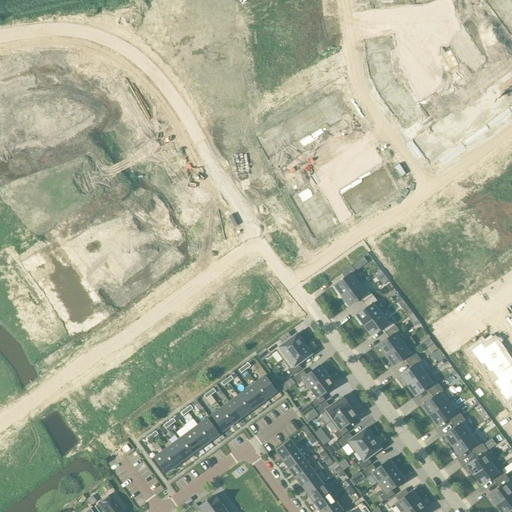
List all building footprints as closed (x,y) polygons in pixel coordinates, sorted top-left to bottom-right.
[(283,0),(269,0),(240,5),(248,59),(291,53),(283,0)] [(486,0),(494,10),(498,7),(507,0),(486,0)] [(511,0),(507,0),(498,7),(505,16),(501,19),(505,25),(511,20),(511,12),(511,11),(511,0)] [(391,36),(366,40),(368,52),(388,49),(393,49),(391,36)] [(368,52),(367,52),(369,64),(370,64),(369,63),(390,60),(388,49),(368,52)] [(53,60),(52,79),(63,80),(64,59),(57,59),(57,61),(53,60)] [(64,59),(63,80),(73,80),(75,62),(71,62),(71,60),(64,59)] [(34,71),(34,84),(41,85),(41,80),(52,81),(52,79),(53,60),(42,60),(41,72),(34,71)] [(390,60),(369,63),(370,64),(371,75),(372,75),(375,82),(392,75),(391,72),(392,72),(390,60)] [(73,80),(73,82),(84,83),(83,88),(90,88),(91,75),(85,75),(86,63),(75,62),(73,80)] [(20,64),(9,66),(12,84),(12,86),(23,84),(23,89),(30,88),(28,75),(22,76),(20,64)] [(5,65),(0,65),(0,78),(1,86),(12,84),(9,66),(5,67),(5,65)] [(392,75),(375,82),(378,89),(377,90),(385,99),(401,87),(394,77),(393,78),(392,75)] [(103,82),(93,91),(98,96),(102,93),(109,101),(110,99),(124,87),(116,78),(107,87),(103,82)] [(511,90),(505,81),(496,87),(508,104),(511,100),(511,90)] [(401,87),(385,99),(391,108),(410,95),(403,85),(401,87)] [(124,87),(110,99),(118,107),(132,93),(127,88),(126,89),(124,87)] [(496,87),(487,93),(500,110),(508,104),(496,87)] [(327,98),(338,116),(348,110),(337,92),(327,98)] [(132,93),(118,107),(125,115),(139,102),(136,100),(137,99),(132,93)] [(487,93),(478,100),(490,117),(490,118),(491,117),(500,111),(500,110),(487,93)] [(391,108),(398,118),(415,105),(415,106),(417,104),(410,95),(391,108)] [(327,98),(318,104),(328,122),(338,116),(327,98)] [(478,100),(469,107),(481,124),(490,117),(478,100)] [(125,115),(124,116),(131,124),(128,127),(132,132),(143,125),(137,119),(146,111),(139,102),(125,115)] [(318,104),(308,109),(318,127),(328,122),(318,104)] [(415,105),(398,118),(405,127),(422,115),(415,106),(415,105)] [(308,109),(298,115),(308,133),(318,127),(308,109)] [(454,118),(453,119),(466,135),(475,128),(463,112),(454,118)] [(298,115),(288,121),(299,139),(308,133),(298,115)] [(451,115),(442,121),(457,142),(466,135),(453,119),(454,118),(451,115)] [(288,121),(278,127),(289,145),(299,139),(288,121)] [(442,121),(433,128),(436,132),(448,148),(457,142),(442,121)] [(101,125),(91,131),(101,147),(111,141),(101,125)] [(269,132),(268,132),(279,150),(289,145),(278,127),(269,132)] [(91,131),(82,137),(92,152),(101,147),(91,131)] [(268,132),(258,138),(269,157),(279,151),(280,151),(279,150),(268,132),(269,132),(268,132)] [(428,138),(427,138),(439,154),(440,154),(448,148),(436,132),(428,138)] [(424,133),(414,141),(421,150),(425,155),(430,162),(440,155),(440,154),(439,154),(427,138),(428,138),(424,133)] [(82,137),(73,142),(83,158),(92,152),(82,137)] [(73,142),(64,148),(74,164),(83,158),(73,142)] [(64,148),(54,154),(64,170),(74,164),(64,148)] [(508,151),(502,155),(511,168),(511,148),(508,152),(508,151)] [(44,154),(33,158),(40,176),(50,172),(44,154)] [(493,162),(502,174),(497,178),(504,188),(511,182),(511,168),(502,155),(497,159),(498,160),(494,162),(493,162)] [(33,158),(23,162),(29,179),(40,176),(33,158)] [(23,162),(13,165),(19,183),(29,179),(23,162)] [(13,165),(3,169),(9,187),(9,186),(19,183),(13,165)] [(164,168),(151,172),(156,180),(160,177),(165,186),(167,185),(183,176),(177,166),(166,172),(164,168)] [(3,169),(0,169),(0,189),(9,187),(3,169)] [(383,169),(372,175),(373,176),(385,195),(384,196),(385,196),(395,190),(391,183),(388,176),(387,176),(383,169)] [(475,176),(473,177),(489,199),(490,199),(504,188),(497,178),(491,182),(483,170),(482,170),(482,171),(481,172),(480,171),(474,175),(475,176)] [(183,176),(167,185),(173,195),(190,184),(186,178),(184,179),(183,176)] [(373,176),(363,182),(364,184),(364,183),(375,201),(384,196),(385,195),(373,176)] [(142,177),(132,181),(137,198),(148,195),(142,177)] [(464,184),(463,184),(472,196),(467,200),(474,210),(480,206),(480,207),(490,200),(490,199),(489,199),(473,177),(464,184)] [(132,181),(121,184),(127,202),(137,198),(132,181)] [(364,184),(355,189),(365,207),(373,202),(375,201),(364,183),(364,184)] [(111,187),(111,188),(117,205),(127,202),(121,184),(111,188),(111,187)] [(190,184),(173,195),(178,204),(194,194),(192,191),(194,190),(190,184)] [(310,185),(292,196),(298,206),(316,195),(310,185)] [(111,188),(100,191),(106,209),(117,205),(111,188)] [(355,189),(344,195),(355,213),(365,207),(355,189)] [(449,195),(443,199),(457,217),(466,210),(469,214),(474,210),(467,200),(462,204),(453,192),(452,192),(453,193),(449,195)] [(316,195),(298,206),(301,211),(304,216),(326,203),(320,193),(316,195)] [(178,204),(176,205),(182,214),(178,216),(181,222),(193,216),(189,210),(200,204),(194,194),(178,204)] [(87,196),(77,203),(88,218),(98,211),(87,196)] [(434,205),(434,206),(443,218),(437,222),(445,232),(460,220),(457,217),(443,199),(438,203),(435,206),(434,205)] [(77,203),(69,209),(80,224),(88,218),(77,203)] [(326,203),(304,216),(309,225),(309,226),(328,215),(332,213),(326,203)] [(69,209),(60,216),(71,231),(80,224),(69,209)] [(309,225),(315,236),(322,232),(328,228),(334,225),(328,215),(309,226),(309,225)] [(51,222),(62,237),(71,231),(60,216),(52,222),(51,222)] [(420,217),(412,223),(424,240),(425,242),(440,232),(433,222),(427,225),(420,216),(420,217)] [(194,219),(184,226),(188,232),(192,229),(198,238),(216,226),(212,220),(210,221),(208,217),(198,224),(194,219)] [(51,222),(41,229),(53,244),(62,237),(51,222)] [(412,223),(403,229),(416,247),(416,246),(424,240),(412,223)] [(216,226),(198,238),(203,247),(200,250),(204,256),(214,248),(211,243),(221,236),(218,233),(220,232),(216,226)] [(403,229),(394,236),(408,255),(409,255),(417,248),(416,246),(416,247),(403,229)] [(511,244),(504,234),(498,238),(511,256),(511,255),(511,244)] [(386,242),(400,261),(399,262),(400,263),(409,256),(409,255),(408,255),(394,236),(386,242)] [(498,238),(492,242),(506,260),(511,256),(498,238)] [(386,241),(376,248),(383,258),(378,262),(385,272),(399,262),(400,261),(386,242),(386,241)] [(492,242),(487,247),(500,265),(506,260),(492,242)] [(76,265),(72,268),(76,275),(79,278),(95,266),(89,259),(96,254),(90,246),(72,259),(76,265)] [(481,251),(494,269),(495,269),(495,268),(500,265),(487,247),(481,251)] [(182,249),(173,256),(184,271),(193,264),(182,249)] [(465,259),(472,270),(478,266),(485,276),(495,269),(494,269),(481,251),(480,249),(465,259)] [(0,251),(0,280),(10,274),(4,266),(8,263),(0,251)] [(173,256),(164,262),(175,277),(184,271),(173,256)] [(366,257),(353,265),(356,270),(369,262),(366,257)] [(455,275),(455,276),(467,292),(475,285),(476,286),(476,285),(467,273),(472,270),(465,259),(465,258),(459,263),(463,269),(455,275)] [(164,262),(155,269),(166,284),(175,277),(164,262)] [(95,266),(79,278),(81,281),(86,287),(90,284),(94,290),(112,276),(107,268),(100,273),(95,266)] [(334,286),(341,296),(358,283),(358,284),(360,282),(353,272),(355,271),(351,266),(340,273),(344,278),(334,286)] [(155,269),(146,276),(157,290),(166,284),(155,269)] [(454,273),(448,278),(461,296),(467,292),(455,276),(455,275),(454,273)] [(98,295),(94,298),(99,305),(101,308),(117,296),(112,289),(118,284),(112,276),(94,290),(98,295)] [(448,278),(442,282),(455,300),(461,296),(448,278)] [(226,296),(204,313),(223,339),(252,317),(251,316),(255,313),(257,315),(268,307),(246,279),(236,287),(238,289),(227,297),(226,296)] [(442,282),(436,287),(437,289),(437,288),(449,305),(455,300),(442,282)] [(365,293),(358,284),(358,283),(341,296),(348,306),(359,298),(363,303),(373,295),(369,290),(365,293)] [(437,289),(432,293),(444,309),(449,305),(437,288),(437,289)] [(423,293),(409,304),(416,314),(421,310),(429,320),(439,313),(438,313),(426,297),(423,293)] [(426,297),(438,313),(444,309),(432,293),(426,297)] [(363,326),(380,313),(373,304),(377,301),(373,295),(363,303),(366,308),(356,316),(363,326)] [(117,296),(101,308),(108,318),(113,314),(117,320),(135,307),(129,299),(122,303),(117,296)] [(33,304),(23,311),(33,325),(28,329),(33,337),(49,325),(45,320),(53,314),(43,300),(34,307),(33,304)] [(385,333),(395,325),(391,320),(387,323),(380,313),(363,326),(370,336),(381,328),(385,333)] [(385,356),(402,343),(395,334),(399,331),(395,325),(385,333),(388,338),(378,346),(385,356)] [(59,329),(41,343),(46,350),(50,347),(59,360),(69,353),(67,351),(80,342),(72,330),(64,336),(59,329)] [(297,335),(296,334),(283,344),(279,339),(265,349),(270,355),(275,350),(282,360),(303,344),(303,343),(297,335)] [(481,343),(471,351),(481,365),(483,364),(483,363),(500,351),(501,351),(501,350),(494,341),(485,348),(481,343)] [(407,363),(417,355),(413,350),(409,353),(402,343),(385,356),(393,366),(403,358),(407,363)] [(304,345),(303,344),(282,360),(289,369),(287,371),(291,376),(301,369),(298,364),(311,354),(310,353),(305,345),(304,345)] [(125,374),(113,381),(129,407),(145,397),(145,398),(178,378),(161,351),(135,366),(136,367),(125,374)] [(500,351),(483,363),(483,364),(489,372),(490,373),(492,371),(491,371),(507,359),(501,351),(500,351)] [(407,386),(424,373),(417,364),(421,361),(417,355),(407,363),(410,368),(400,376),(407,386)] [(511,366),(507,359),(491,371),(492,371),(498,379),(511,368),(511,366)] [(309,388),(327,375),(319,365),(306,375),(302,370),(292,378),(296,383),(300,380),(308,390),(310,389),(309,388)] [(0,389),(3,394),(15,386),(10,380),(12,379),(7,372),(6,374),(1,368),(0,369),(0,389)] [(498,379),(494,382),(500,391),(511,382),(511,368),(498,379)] [(415,396),(425,388),(429,393),(439,385),(435,380),(431,383),(424,373),(407,386),(415,396)] [(334,386),(327,375),(309,388),(310,389),(316,398),(310,402),(314,408),(325,400),(321,395),(334,386)] [(264,376),(255,383),(266,398),(275,392),(276,391),(264,376)] [(500,391),(499,391),(499,392),(510,406),(511,404),(511,382),(500,391)] [(255,383),(246,389),(258,405),(266,398),(255,383)] [(450,400),(439,385),(429,393),(432,398),(422,405),(429,416),(446,403),(450,401),(450,400)] [(246,389),(238,396),(249,411),(258,405),(246,389)] [(238,396),(229,402),(240,417),(249,411),(238,396)] [(316,409),(320,414),(324,412),(331,421),(350,407),(342,397),(329,406),(326,402),(316,409)] [(229,402),(220,408),(232,424),(240,417),(229,402)] [(453,413),(446,403),(429,416),(437,426),(447,418),(451,423),(461,415),(457,410),(453,413)] [(357,417),(350,407),(331,421),(337,430),(334,433),(338,439),(348,432),(344,427),(357,417)] [(220,408),(211,415),(223,431),(232,424),(220,408)] [(472,430),(461,415),(451,423),(455,428),(444,435),(451,446),(468,433),(472,431),(472,430)] [(209,441),(218,434),(207,419),(197,425),(209,441)] [(200,447),(209,441),(197,425),(189,432),(200,447)] [(356,451),(373,438),(372,437),(373,437),(367,429),(366,429),(365,428),(352,438),(349,433),(339,440),(343,446),(347,443),(354,453),(356,451)] [(320,429),(315,433),(319,439),(325,434),(320,429)] [(19,451),(18,451),(28,465),(37,458),(40,463),(53,453),(52,452),(51,453),(35,431),(34,430),(30,432),(23,437),(22,438),(28,446),(20,452),(19,451)] [(191,454),(200,447),(189,432),(180,438),(191,454)] [(475,443),(468,433),(451,446),(459,456),(469,448),(473,453),(483,445),(479,440),(475,443)] [(183,460),(191,454),(180,438),(171,445),(183,460)] [(374,439),(373,438),(356,451),(363,460),(357,465),(361,470),(371,463),(367,458),(380,448),(379,447),(380,447),(374,439)] [(290,440),(275,451),(282,460),(297,449),(290,440)] [(335,442),(328,447),(333,453),(339,448),(335,442)] [(174,466),(183,460),(171,445),(163,451),(174,466)] [(473,475),(490,463),(483,454),(487,451),(483,445),(473,453),(477,458),(466,465),(473,475)] [(297,449),(282,460),(288,469),(303,458),(308,454),(302,446),(297,449)] [(165,473),(174,466),(163,451),(154,458),(165,473)] [(2,453),(0,454),(0,481),(1,482),(9,476),(7,472),(15,467),(17,469),(22,465),(12,452),(5,457),(2,453)] [(303,458),(288,469),(295,477),(309,467),(314,463),(308,454),(303,458)] [(362,472),(366,477),(370,474),(377,484),(396,470),(389,460),(376,469),(372,464),(362,472)] [(309,467),(295,477),(301,486),(316,475),(321,472),(314,463),(309,467)] [(495,483),(505,475),(501,470),(497,472),(490,463),(473,475),(481,486),(491,478),(495,483)] [(42,482),(54,473),(50,468),(38,476),(42,482)] [(404,480),(396,470),(377,484),(384,493),(380,496),(384,502),(394,494),(390,489),(404,480)] [(316,475),(301,486),(308,495),(322,484),(316,475)] [(495,505),(511,493),(511,484),(505,475),(495,483),(499,487),(488,495),(495,505)] [(322,484),(308,495),(314,503),(329,493),(333,490),(326,481),(322,484)] [(404,511),(419,501),(412,491),(399,501),(395,496),(385,503),(389,509),(395,504),(400,511),(404,511)] [(329,493),(314,503),(320,511),(335,501),(329,493)] [(511,493),(495,505),(500,511),(507,511),(511,508),(511,493)] [(103,511),(104,511),(122,511),(110,495),(98,504),(94,506),(98,511),(103,511)] [(214,495),(198,507),(201,511),(211,511),(221,504),(214,495)] [(92,496),(87,499),(91,505),(96,501),(92,496)] [(335,501),(320,511),(339,511),(342,511),(335,501)] [(425,511),(427,511),(419,501),(404,511),(425,511)]
